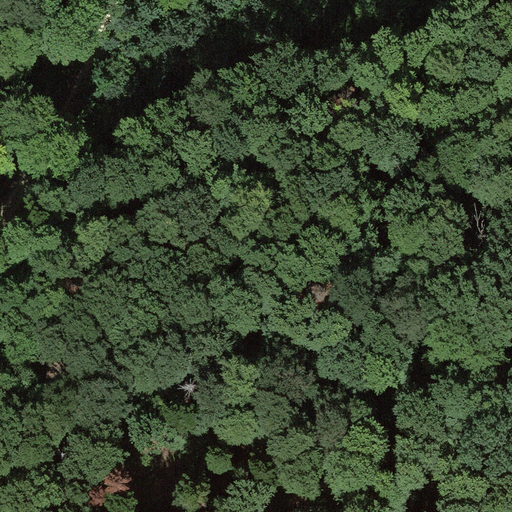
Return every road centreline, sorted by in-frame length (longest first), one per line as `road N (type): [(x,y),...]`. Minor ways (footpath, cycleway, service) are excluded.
road 1 (track): [(0,210),(175,107),(284,58),(375,33),(511,11)]
road 2 (track): [(0,210),(79,77),(101,0)]
